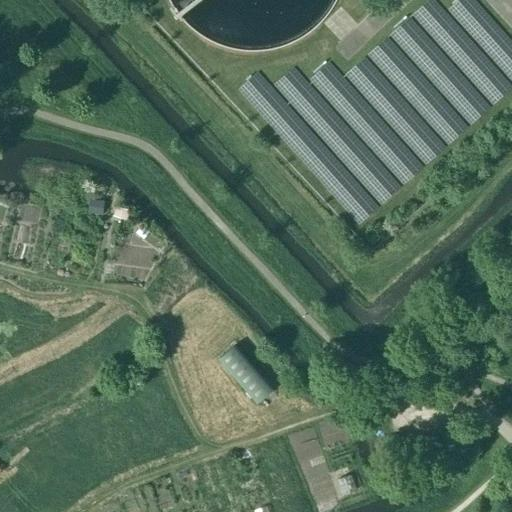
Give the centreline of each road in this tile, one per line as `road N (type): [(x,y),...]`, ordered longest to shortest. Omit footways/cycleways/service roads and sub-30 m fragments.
road 1 (track): [(334,407),(221,448),(206,443),(141,299),(0,265)]
road 2 (unclassified): [(511,437),(471,413),(334,407)]
